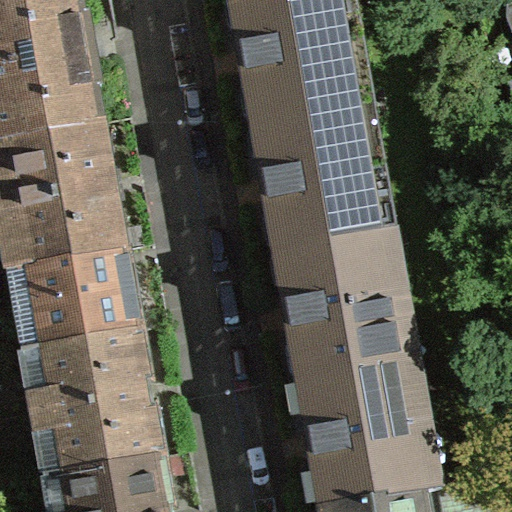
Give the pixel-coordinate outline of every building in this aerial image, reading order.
[(74,0),(0,0),(0,146),(98,129),(92,94),(96,93),(91,68),(94,67),(93,59),(91,46),(88,47),(83,21),(79,22),(74,0)] [(333,0),(239,0),(228,2),(239,65),(250,130),(353,112),(333,0)] [(511,108),(511,8),(502,12),(502,24),(511,49),(511,85),(504,89),(511,108)] [(273,258),(376,240),(353,112),(250,130),(262,193),(273,258)] [(111,177),(107,178),(99,129),(98,129),(0,146),(0,154),(6,191),(0,192),(0,231),(13,229),(21,273),(121,255),(112,206),(116,205),(112,187),(111,177)] [(376,240),(273,258),(285,322),(296,386),(399,368),(376,240)] [(35,354),(135,336),(125,280),(121,255),(21,273),(35,354)] [(58,480),(158,462),(145,391),(135,336),(35,354),(43,398),(25,401),(31,439),(50,436),(58,480)] [(399,368),(296,386),(307,447),(318,511),(329,511),(422,496),(399,368)] [(166,511),(158,462),(58,480),(63,511),(166,511)] [(491,511),(491,483),(422,496),(329,511),(491,511)]
